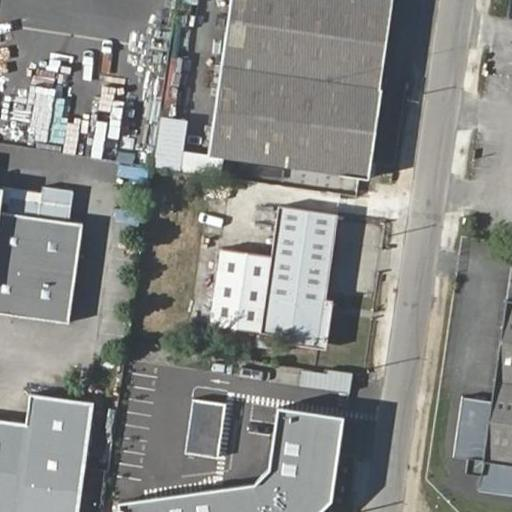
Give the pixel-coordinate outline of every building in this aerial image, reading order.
[(227,0),(206,145),(369,168),(383,76),(379,76),(389,0),(227,0)] [(0,311),(77,323),(90,223),(10,211),(14,190),(0,188),(0,311)] [(277,201),(260,325),(320,333),(337,210),(277,201)] [(465,392),(456,452),(465,454),(478,471),(476,485),(511,490),(511,321),(501,320),(489,395),(465,392)] [(0,511),(83,511),(99,403),(41,396),(37,422),(0,417),(0,511)] [(158,457),(215,499),(229,482),(235,486),(227,498),(244,511),(260,511),(282,482),(253,462),(245,474),(238,469),(252,453),(195,411),(158,457)]
